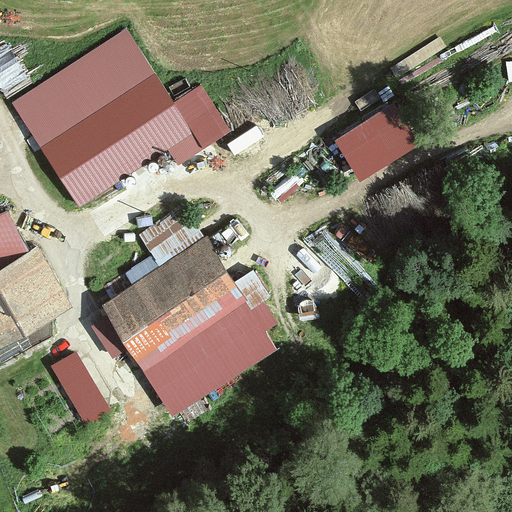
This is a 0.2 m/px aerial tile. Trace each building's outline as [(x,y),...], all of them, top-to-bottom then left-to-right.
[(192,129),(128,31),(15,103),(80,202),(166,146),(192,129)] [(397,108),(342,138),(358,167),(413,137),(397,108)] [(203,145),(192,129),(166,146),(177,163),(203,145)] [(162,268),(206,239),(182,205),(139,235),(153,256),(162,268)] [(0,268),(31,252),(8,211),(0,215),(0,268)] [(334,271),(354,262),(359,272),(374,266),(354,216),(317,231),(334,271)] [(107,286),(116,299),(102,308),(107,315),(93,324),(113,356),(130,344),(176,415),(277,350),(265,332),(235,284),(206,239),(162,268),(135,285),(128,273),(107,286)] [(0,341),(62,307),(31,252),(0,268),(0,341)] [(153,256),(128,273),(135,285),(162,268),(153,256)] [(235,284),(265,332),(276,325),(262,302),(269,298),(252,272),(235,284)] [(75,352),(53,365),(86,421),(108,408),(75,352)]
